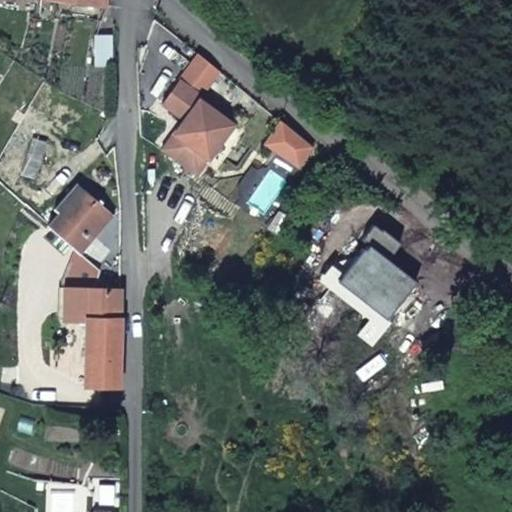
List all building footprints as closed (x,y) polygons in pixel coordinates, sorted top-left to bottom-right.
[(95,35),(95,66),(110,66),(111,35),(95,35)] [(195,175),(236,121),(179,79),(162,103),(187,122),(180,132),(176,129),(160,150),(195,175)] [(34,177),(46,141),(34,136),(22,173),(34,177)] [(269,165),(259,157),(255,162),(258,164),(254,171),(261,177),(269,165)] [(300,164),(294,172),(302,178),(308,170),(300,164)] [(112,216),(76,183),(56,207),(59,209),(46,224),(72,246),(81,254),(112,216)] [(119,385),(120,286),(94,286),(100,269),(81,254),(72,246),(68,253),(73,256),(64,279),(61,284),(64,286),(63,319),(84,320),(84,384),(119,385)]
